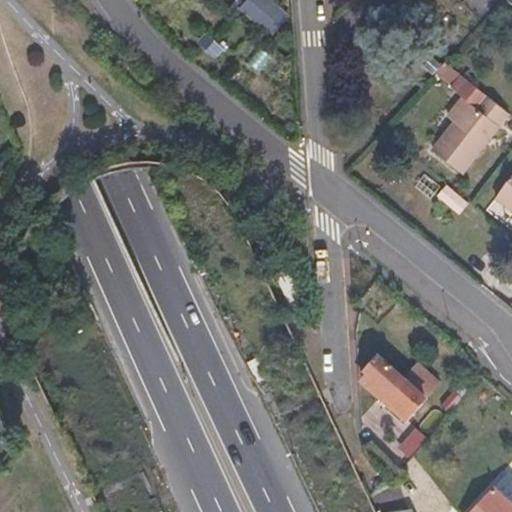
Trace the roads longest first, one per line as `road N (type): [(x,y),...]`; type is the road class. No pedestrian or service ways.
road 1 (motorway): [(267,511),(33,0)]
road 2 (motorway): [(0,45),(216,511)]
road 3 (residential): [(123,0),(168,60),(333,188)]
road 4 (residential): [(333,188),(511,329)]
road 5 (residential): [(333,188),(339,393)]
road 6 (residential): [(325,0),(333,188)]
